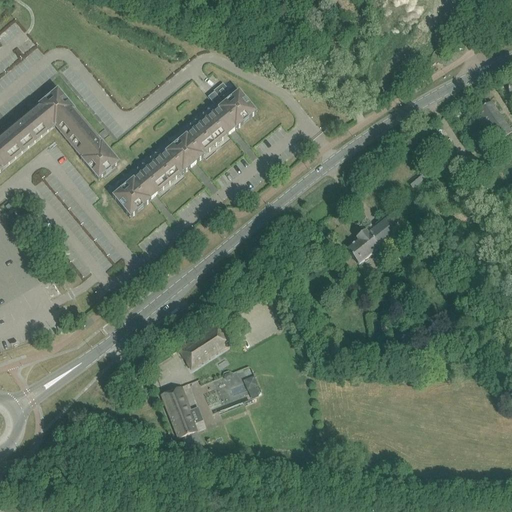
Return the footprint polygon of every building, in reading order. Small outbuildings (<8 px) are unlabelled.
[(357,89),(366,94),(369,87),(360,82),(357,89)] [(218,111),(200,126),(216,146),(217,146),(214,143),(226,133),(229,136),(235,131),(236,131),(243,125),(240,122),(247,117),(249,120),(257,114),(251,106),(247,109),(242,103),(246,100),(239,92),(224,105),(219,99),(228,92),(227,91),(223,86),(214,93),(208,98),(218,111)] [(0,173),(4,170),(1,167),(52,125),(55,128),(58,125),(84,157),(81,160),(87,167),(90,164),(96,171),(92,173),(98,181),(106,175),(103,171),(109,166),(112,170),(120,163),(102,142),(101,142),(99,140),(75,111),(76,111),(70,103),(66,106),(61,100),(65,97),(58,89),(50,95),(53,99),(47,104),(44,100),(37,107),(37,108),(0,138),(0,173)] [(511,133),(491,102),(477,112),(498,143),(511,133)] [(166,155),(153,165),(170,185),(168,182),(180,172),(183,175),(204,157),(201,154),(213,144),(216,147),(216,146),(200,126),(187,137),(187,136),(165,154),(166,155)] [(463,163),(473,178),(483,171),(472,156),(463,163)] [(170,185),(153,165),(134,181),(134,180),(112,198),(119,205),(122,203),(127,209),(124,212),(130,219),(138,213),(135,209),(141,204),(144,208),(152,202),(151,201),(157,195),(155,193),(167,183),(169,185),(170,185)] [(419,173),(406,183),(412,190),(424,179),(419,173)] [(21,226),(14,212),(5,217),(12,231),(21,226)] [(362,232),(358,235),(358,238),(356,239),(357,241),(346,250),(358,266),(380,249),(380,250),(402,232),(388,216),(367,232),(366,232),(364,233),(362,232)] [(375,319),(377,339),(388,338),(386,318),(375,319)] [(179,351),(188,365),(195,361),(198,366),(232,345),(219,325),(179,351)] [(182,389),(162,396),(179,440),(182,439),(187,452),(202,446),(197,433),(189,412),(191,411),(182,389)]
